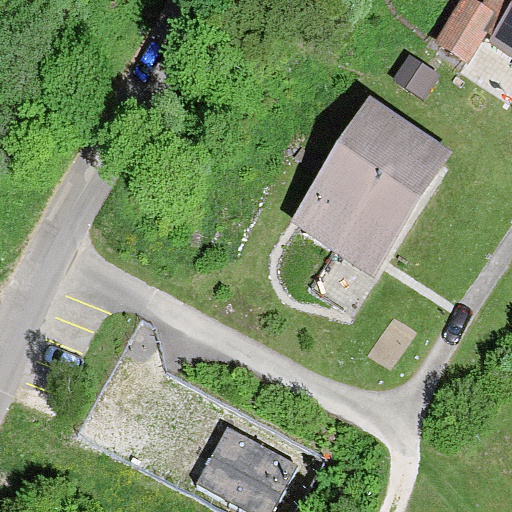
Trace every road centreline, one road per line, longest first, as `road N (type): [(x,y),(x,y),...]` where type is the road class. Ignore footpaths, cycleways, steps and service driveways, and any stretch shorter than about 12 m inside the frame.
road 1 (track): [(387,511),(401,474),(402,418),(357,409),(50,250)]
road 2 (tertiary): [(0,368),(50,250),(198,0)]
road 3 (track): [(402,418),(511,252)]
